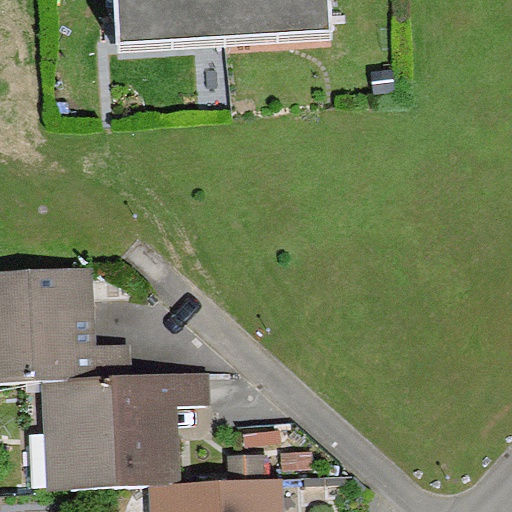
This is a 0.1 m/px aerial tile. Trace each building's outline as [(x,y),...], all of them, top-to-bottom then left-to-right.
[(116,0),(119,57),(333,44),(330,0),(116,0)] [(0,384),(46,382),(125,380),(124,347),(92,347),(67,348),(68,319),(91,319),(87,271),(0,274),(0,384)] [(92,347),(91,319),(68,319),(67,348),(92,347)] [(204,375),(125,380),(46,382),(49,441),(37,441),(39,494),(155,491),(177,491),(175,436),(152,436),(153,408),(174,408),(206,406),(204,375)] [(175,436),(174,408),(153,408),(152,436),(175,436)] [(279,511),(277,486),(177,491),(179,511),(279,511)] [(155,491),(156,511),(179,511),(177,491),(155,491)]
